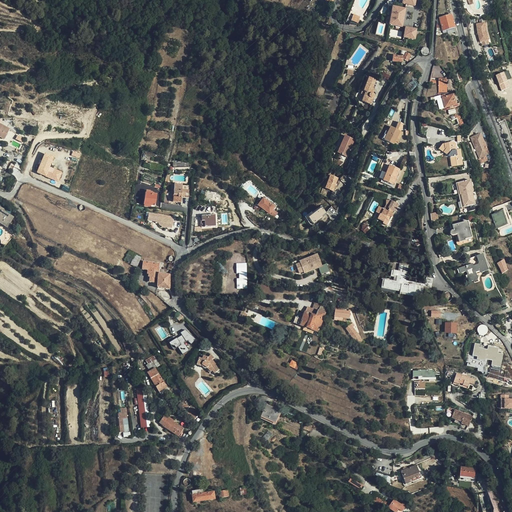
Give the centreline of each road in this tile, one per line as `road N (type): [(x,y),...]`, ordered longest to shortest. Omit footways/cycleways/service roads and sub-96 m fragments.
road 1 (residential): [(429,63),(403,69),(320,232),(305,239),(251,229),(183,254)]
road 2 (residential): [(429,63),(415,125),(434,261),(511,350)]
road 3 (tertiary): [(253,389),(388,452),(447,436),(467,442),(495,470),(509,511)]
road 4 (unclassified): [(183,254),(32,180),(0,192)]
road 5 (secondary): [(454,0),(511,171)]
road 6 (residential): [(253,389),(224,347),(178,306),(174,271),(183,254)]
road 7 (tertiary): [(173,511),(181,468),(200,429),(226,398),(253,389)]
